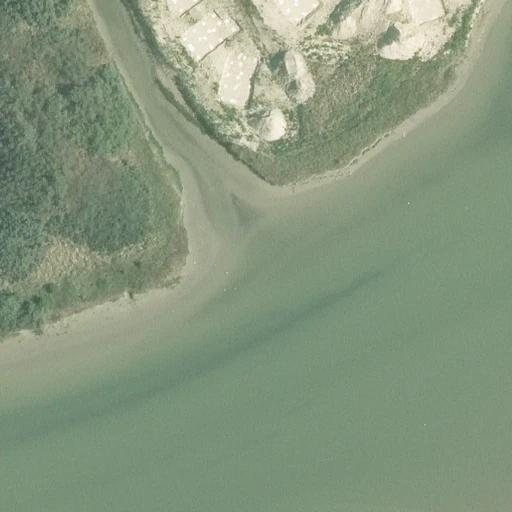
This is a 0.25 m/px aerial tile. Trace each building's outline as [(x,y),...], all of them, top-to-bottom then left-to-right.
[(165,0),(177,17),(199,0),(165,0)] [(277,0),(295,23),(319,6),(314,0),(277,0)] [(408,0),(418,27),(444,16),(437,0),(408,0)] [(213,14),(179,38),(196,62),(241,31),(229,13),(219,20),(213,14)] [(227,59),(219,103),(248,109),(258,57),(241,53),(238,62),(227,59)]
